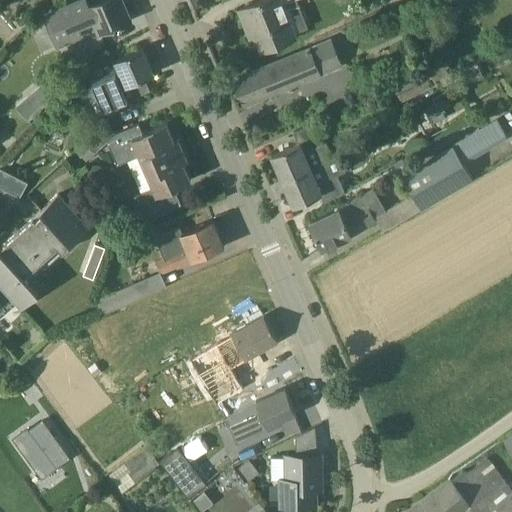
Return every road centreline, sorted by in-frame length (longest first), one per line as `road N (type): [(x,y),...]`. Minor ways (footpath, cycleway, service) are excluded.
road 1 (residential): [(361,511),(363,482),(349,424),(162,0)]
road 2 (unclassified): [(371,511),(511,415)]
